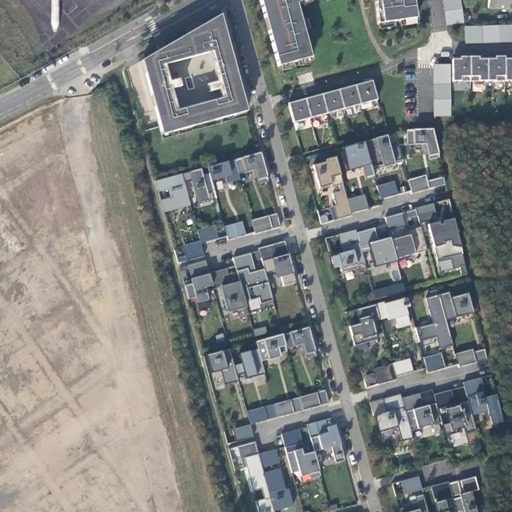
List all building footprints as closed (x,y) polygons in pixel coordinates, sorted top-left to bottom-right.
[(303,0),(259,0),(278,67),(311,57),(297,4),(303,0)] [(379,0),(379,1),(376,2),(378,24),(416,19),(413,0),(379,0)] [(511,0),(488,0),(488,8),(511,9),(511,0)] [(455,3),(443,5),(444,12),(456,10),(455,3)] [(456,10),(444,12),(445,18),(457,16),(456,10)] [(457,16),(445,18),(446,25),(458,23),(457,16)] [(143,60),(146,74),(145,74),(150,96),(152,96),(155,107),(154,108),(160,132),(172,129),(173,132),(235,115),(234,112),(246,109),(226,35),(224,36),(219,19),(204,25),(205,29),(188,34),(189,38),(173,43),(173,47),(167,49),(157,52),(157,57),(143,60)] [(505,25),(497,26),(498,41),(506,41),(505,25)] [(482,26),(474,27),(474,42),(482,42),(482,26)] [(490,26),(482,26),(482,42),(490,41),(490,26)] [(497,26),(490,26),(490,41),(498,41),(497,26)] [(474,27),(466,27),(466,42),(474,42),(474,27)] [(495,59),(487,59),(487,81),(505,81),(504,59),(505,56),(495,56),(495,59)] [(460,59),(452,59),(452,81),(470,81),(470,57),(460,57),(460,59)] [(479,57),(470,57),(470,81),(487,81),(487,59),(479,59),(479,57)] [(450,66),(434,66),(435,76),(450,76),(450,66)] [(372,81),(355,85),(360,105),(377,100),(372,81)] [(450,84),(434,84),(435,92),(450,92),(450,84)] [(355,85),(338,90),(344,109),(360,105),(355,85)] [(338,90),(322,94),(327,114),(344,109),(338,90)] [(322,94),(305,99),(310,118),(327,114),(322,94)] [(305,99),(288,104),(293,123),(310,118),(305,99)] [(450,100),(435,100),(435,108),(450,108),(450,100)] [(450,108),(435,108),(435,116),(450,116),(450,108)] [(439,157),(432,129),(406,130),(407,145),(425,144),(428,160),(439,157)] [(386,135),(364,142),(370,163),(373,162),(374,167),(382,165),(383,167),(394,164),(394,162),(402,160),(398,146),(390,148),(386,135)] [(364,142),(341,148),(347,169),(361,165),(364,175),(373,172),(370,163),(364,142)] [(260,153),(234,160),(238,174),(254,170),(258,184),(268,181),(260,153)] [(326,162),(313,166),(319,189),(331,185),(332,187),(340,185),(341,191),(332,193),(336,206),(348,202),(347,200),(335,157),(326,160),(326,162)] [(234,160),(208,167),(210,173),(211,180),(227,175),(229,183),(240,180),(238,174),(234,160)] [(201,169),(189,172),(197,203),(209,200),(207,193),(214,191),(211,180),(210,173),(202,175),(201,169)] [(182,174),(155,181),(158,192),(168,189),(170,198),(161,201),(164,212),(190,205),(182,174)] [(411,193),(445,184),(444,177),(427,181),(426,175),(408,180),(411,193)] [(391,182),(376,186),(380,199),(395,195),(391,182)] [(362,196),(347,200),(348,202),(351,213),(366,209),(362,196)] [(438,202),(442,212),(451,209),(448,198),(438,202)] [(336,206),(333,206),(337,220),(351,216),(351,213),(348,202),(336,206)] [(417,216),(419,223),(434,219),(430,204),(415,208),(415,209),(417,216)] [(415,209),(404,212),(405,219),(406,219),(417,216),(415,209)] [(404,212),(400,214),(404,231),(409,230),(406,219),(405,219),(404,212)] [(277,213),(251,220),(254,234),(281,227),(277,213)] [(321,223),(329,222),(328,214),(319,215),(321,223)] [(400,214),(385,217),(390,237),(396,258),(427,250),(420,226),(409,230),(404,231),(400,214)] [(428,225),(437,259),(452,256),(455,268),(459,268),(461,276),(467,274),(454,218),(428,225)] [(242,222),(224,226),(228,240),(246,235),(242,222)] [(215,225),(197,230),(200,241),(201,243),(218,239),(215,225)] [(369,248),(374,267),(385,263),(385,264),(397,262),(396,258),(390,237),(374,242),(371,229),(356,232),(359,243),(361,250),(369,248)] [(201,243),(200,241),(185,245),(189,260),(204,256),(201,243)] [(296,282),(285,241),(275,244),(279,256),(262,261),(265,273),(275,271),(277,278),(281,277),(283,285),(296,282)] [(359,243),(345,247),(347,252),(337,255),(338,256),(330,258),(333,269),(340,267),(342,273),(358,268),(358,266),(365,264),(361,250),(359,243)] [(275,244),(258,248),(262,261),(279,256),(275,244)] [(205,261),(192,265),(195,278),(209,274),(209,273),(205,261)] [(212,286),(212,287),(227,283),(224,269),(209,273),(209,274),(212,286)] [(208,300),(205,288),(212,286),(209,274),(195,278),(187,280),(185,270),(180,271),(188,299),(195,298),(197,303),(208,300)] [(246,307),(239,282),(220,287),(227,313),(246,307)] [(373,293),(374,299),(395,294),(393,288),(373,293)] [(446,320),(473,313),(468,293),(450,298),(449,292),(439,295),(446,320)] [(433,324),(415,329),(419,342),(437,337),(440,349),(453,346),(446,320),(439,295),(426,298),(433,324)] [(383,302),(376,304),(380,320),(387,317),(388,320),(396,318),(398,328),(410,325),(405,308),(409,307),(407,298),(384,304),(383,302)] [(354,346),(378,340),(373,322),(380,320),(376,304),(356,310),(360,324),(349,327),(354,346)] [(253,329),(254,336),(267,334),(265,327),(253,329)] [(282,335),(286,349),(302,344),(306,358),(316,356),(308,328),(282,335)] [(229,349),(206,355),(208,365),(214,363),(217,372),(220,371),(224,385),(238,381),(237,376),(234,365),(229,349)] [(244,374),(245,379),(265,374),(258,349),(238,354),(241,363),(234,365),(237,376),(244,374)] [(473,349),(457,353),(455,354),(459,367),(487,359),(485,349),(473,352),(473,349)] [(439,356),(424,360),(427,373),(442,369),(439,356)] [(405,359),(392,363),(392,364),(396,376),(409,373),(405,359)] [(392,364),(377,368),(382,383),(396,380),(396,376),(392,364)] [(496,394),(483,398),(481,392),(481,393),(477,379),(463,383),(468,401),(472,415),(487,411),(492,425),(502,422),(496,394)] [(329,403),(325,390),(299,397),(303,410),(329,403)] [(400,394),(383,399),(386,412),(373,415),(378,432),(397,427),(401,442),(412,438),(410,431),(401,398),(400,394)] [(415,394),(401,398),(410,431),(441,422),(439,415),(437,409),(436,403),(422,407),(419,408),(415,394)] [(445,436),(457,433),(456,430),(465,428),(466,433),(476,430),(472,415),(468,401),(458,404),(459,406),(453,407),(452,405),(437,409),(439,415),(450,413),(453,422),(442,425),(445,436)] [(264,418),(262,407),(247,411),(250,425),(264,421),(263,418),(264,418)] [(327,428),(325,420),(307,425),(310,438),(328,433),(327,428)] [(345,460),(335,426),(327,428),(328,433),(310,438),(314,451),(331,447),(336,463),(345,460)] [(274,511),(255,441),(241,445),(242,448),(241,448),(253,491),(261,489),(264,499),(255,501),(258,511),(274,511)] [(418,476),(403,480),(407,493),(422,489),(418,476)] [(460,480),(464,494),(471,492),(478,490),(475,476),(460,480)] [(448,484),(452,497),(459,495),(461,494),(458,481),(448,484)] [(459,495),(460,497),(453,499),(456,511),(476,511),(471,492),(464,494),(461,494),(459,495)] [(427,511),(423,494),(415,496),(417,504),(399,509),(399,511),(427,511)] [(452,498),(433,503),(435,511),(456,511),(453,499),(452,498)]
